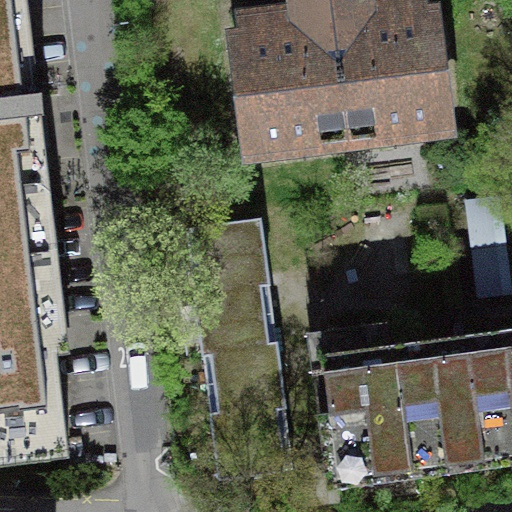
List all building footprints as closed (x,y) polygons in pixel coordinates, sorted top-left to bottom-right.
[(0,0),(0,19),(16,17),(13,0),(0,0)] [(243,40),(238,40),(252,150),(303,143),(303,145),(393,133),(393,132),(444,125),(430,16),(426,17),(423,0),(299,0),(300,7),(239,14),(243,40)] [(0,253),(43,249),(28,116),(43,114),(42,103),(41,92),(25,94),(16,17),(0,19),(0,253)] [(195,292),(268,282),(264,250),(259,219),(186,229),(195,292)] [(54,337),(43,249),(0,253),(0,447),(66,440),(54,337)] [(203,353),(276,343),(272,312),(268,282),(195,292),(203,353)] [(319,331),(324,373),(338,477),(511,453),(511,327),(489,331),(392,343),(391,333),(390,322),(319,331)] [(211,414),(284,405),(280,375),(276,343),(203,353),(211,414)] [(220,478),(293,468),(289,437),(284,405),(211,414),(220,478)]
